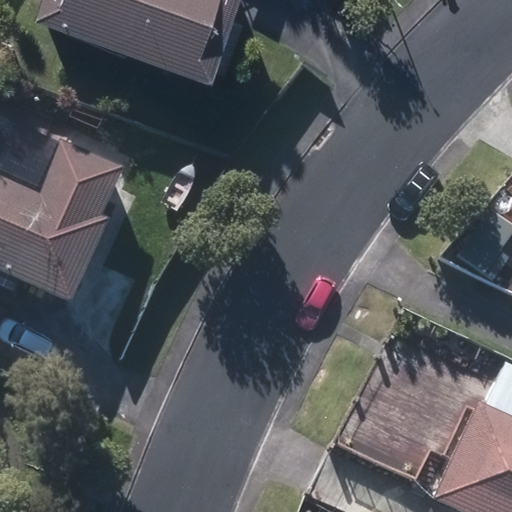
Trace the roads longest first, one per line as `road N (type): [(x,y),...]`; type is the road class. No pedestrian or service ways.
road 1 (residential): [(511,0),(342,194),(209,398),(174,511)]
road 2 (unknown): [(382,245),(511,325)]
